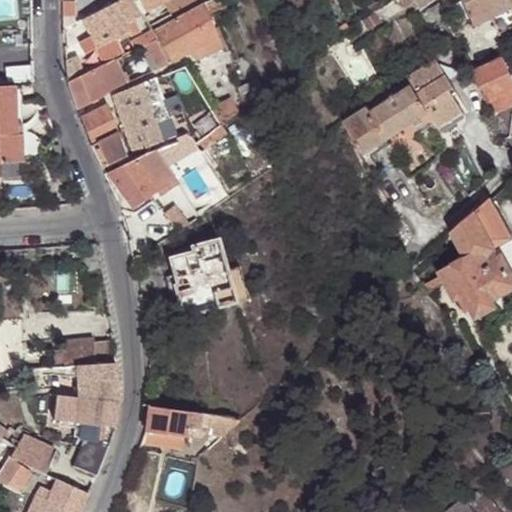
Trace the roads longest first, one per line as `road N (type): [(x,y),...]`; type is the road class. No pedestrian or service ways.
road 1 (residential): [(102,511),(134,420),(130,307),(112,218)]
road 2 (residential): [(112,218),(57,101),(48,0)]
